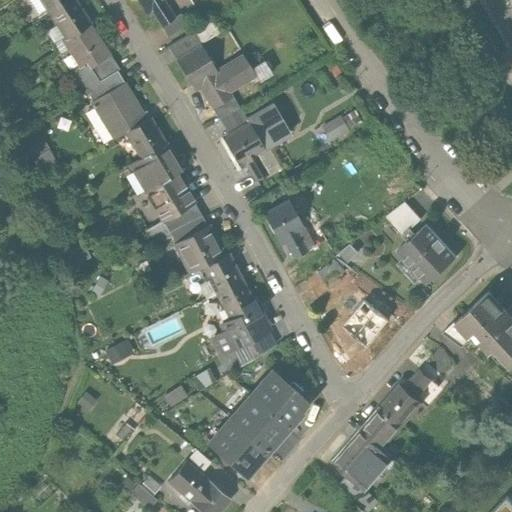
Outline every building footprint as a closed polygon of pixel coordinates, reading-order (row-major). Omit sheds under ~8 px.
[(39,0),(49,14),(71,0),(39,0)] [(92,25),(74,0),(71,0),(49,14),(68,41),(64,45),(80,69),(86,65),(90,72),(112,57),(90,26),(92,25)] [(172,0),(136,0),(148,17),(152,14),(162,29),(177,19),(167,4),(173,0),(172,0)] [(173,47),(187,38),(183,31),(188,28),(181,17),(177,19),(162,29),(173,47)] [(169,49),(178,63),(203,48),(195,34),(187,38),(173,47),(169,49)] [(203,48),(178,63),(196,94),(201,91),(214,112),(261,85),(243,55),(217,71),(203,48)] [(121,71),(112,57),(90,72),(98,84),(117,73),(121,71)] [(84,93),(98,84),(90,72),(86,65),(80,69),(73,75),(84,93)] [(124,84),(117,73),(98,84),(84,93),(80,95),(88,107),(90,105),(124,84)] [(147,122),(124,84),(90,105),(93,111),(89,114),(108,146),(125,135),(147,122)] [(247,124),(264,150),(268,148),(290,135),(273,107),(247,122),(247,124)] [(351,114),(328,124),(334,138),(357,128),(351,114)] [(152,119),(147,122),(125,135),(141,160),(165,145),(152,119)] [(247,124),(224,139),(241,169),(247,167),(255,182),(269,175),(257,155),(264,150),(247,124)] [(50,151),(44,140),(24,151),(30,162),(33,160),(50,151)] [(165,145),(141,160),(129,167),(144,192),(175,174),(181,171),(175,160),(165,145)] [(257,155),(269,175),(279,168),(268,148),(264,150),(257,155)] [(59,169),(50,151),(33,160),(43,178),(59,169)] [(192,202),(175,174),(144,192),(160,219),(192,202)] [(201,217),(192,202),(160,219),(169,233),(201,217)] [(288,202),(263,215),(277,242),(282,240),(293,260),(314,249),(288,202)] [(404,242),(424,226),(406,207),(388,222),(404,242)] [(61,228),(56,216),(48,220),(54,231),(61,228)] [(201,217),(169,233),(171,237),(175,244),(208,227),(201,217)] [(404,242),(394,251),(424,285),(456,258),(426,223),(424,226),(404,242)] [(223,258),(208,227),(175,244),(190,274),(202,268),(223,258)] [(344,242),(335,249),(339,253),(348,246),(344,242)] [(350,247),(340,256),(349,265),(359,256),(350,247)] [(85,248),(67,256),(73,269),(91,261),(85,248)] [(223,258),(202,268),(216,295),(241,281),(227,255),(223,258)] [(334,258),(317,271),(331,290),(342,282),(338,277),(344,272),(334,258)] [(142,276),(151,272),(146,263),(138,267),(142,276)] [(242,281),(241,281),(216,295),(215,295),(229,322),(221,326),(225,333),(212,340),(220,356),(233,349),(265,332),(268,331),(242,281)] [(346,325),(374,349),(402,317),(374,293),(346,325)] [(511,366),(511,320),(488,293),(455,323),(453,322),(441,334),(460,348),(470,339),(469,338),(473,335),(489,353),(493,349),(510,368),(511,366)] [(273,348),(265,332),(233,349),(242,366),(273,348)] [(130,338),(109,351),(117,364),(138,351),(130,338)] [(216,370),(198,374),(201,386),(219,382),(216,370)] [(379,407),(401,426),(421,403),(415,398),(430,380),(419,370),(404,388),(399,384),(379,407)] [(273,374),(252,398),(294,435),(315,411),(273,374)] [(98,409),(84,397),(79,404),(93,416),(98,409)] [(252,398),(231,421),(273,459),(294,435),(252,398)] [(170,400),(161,406),(166,413),(175,408),(170,400)] [(511,406),(497,425),(511,436),(511,406)] [(364,490),(365,490),(392,459),(381,449),(401,426),(379,407),(332,462),(347,475),(364,490)] [(231,421),(205,448),(249,487),(273,459),(231,421)] [(133,433),(126,426),(117,436),(124,443),(133,433)] [(200,452),(191,461),(206,475),(215,466),(200,452)] [(170,483),(199,511),(223,511),(234,501),(206,475),(191,461),(170,483)] [(347,475),(338,484),(367,511),(377,502),(365,490),(364,490),(347,475)] [(164,492),(148,478),(141,486),(156,500),(164,492)] [(442,478),(437,484),(449,494),(454,488),(442,478)] [(50,490),(43,483),(32,494),(39,501),(50,490)] [(138,486),(130,495),(148,511),(153,511),(159,506),(138,486)] [(511,511),(511,502),(506,496),(491,511),(511,511)]
